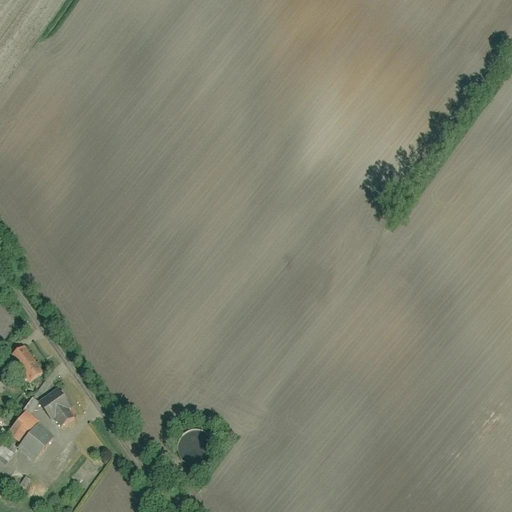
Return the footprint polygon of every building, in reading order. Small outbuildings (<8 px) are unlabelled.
[(42,374),(25,350),(14,357),(32,382),(42,374)] [(58,388),(39,401),(52,420),(55,418),(60,425),(73,416),(68,409),(71,407),(58,388)] [(27,445),(45,424),(31,412),(13,433),(27,445)] [(24,448),(39,461),(60,437),(45,424),(27,445),(24,448)] [(0,447),(9,432),(4,429),(0,434),(0,447)] [(0,479),(18,454),(4,444),(0,449),(0,479)] [(28,489),(33,481),(27,477),(22,485),(28,489)] [(24,494),(28,488),(10,479),(7,485),(24,494)]
